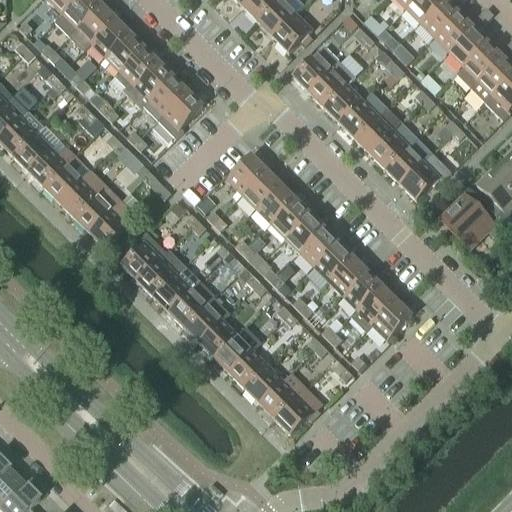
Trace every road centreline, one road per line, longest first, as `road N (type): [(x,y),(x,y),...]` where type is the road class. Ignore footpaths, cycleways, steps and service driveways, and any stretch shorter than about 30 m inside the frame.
road 1 (residential): [(499,337),(152,0)]
road 2 (residential): [(274,511),(287,501),(337,496),(499,337)]
road 3 (tertiary): [(204,511),(12,325)]
road 4 (tertiary): [(0,351),(165,511)]
road 5 (residential): [(90,511),(0,416)]
